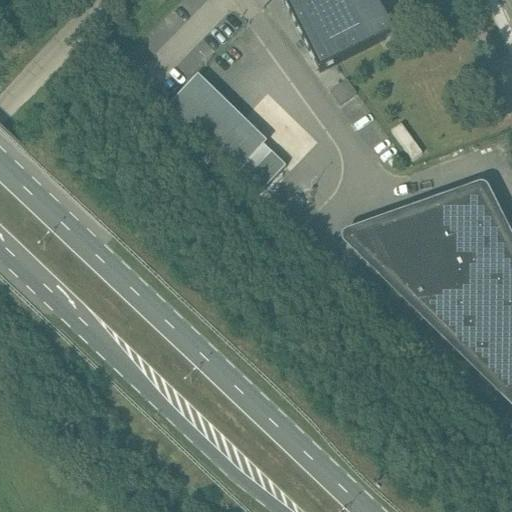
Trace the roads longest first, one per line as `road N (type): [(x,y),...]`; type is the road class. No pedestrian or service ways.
road 1 (primary): [(370,511),(0,159)]
road 2 (primary): [(0,244),(280,511)]
road 3 (unclassified): [(0,110),(104,0)]
